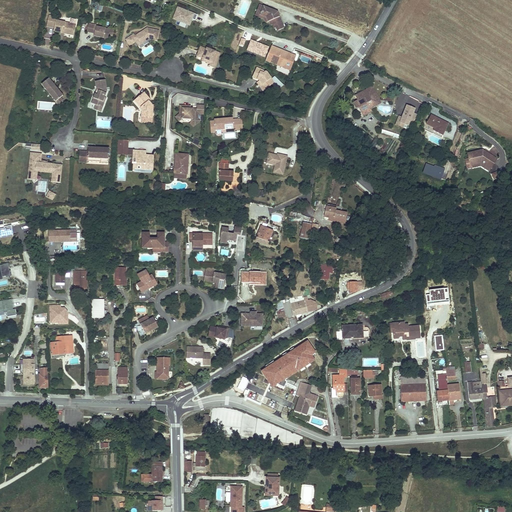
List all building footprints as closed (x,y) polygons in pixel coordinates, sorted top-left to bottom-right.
[(260,5),(258,10),(263,13),(262,15),(268,17),(270,21),(272,20),(275,27),(277,26),(283,24),(279,15),(278,15),(277,13),(273,12),(274,11),(260,5)] [(177,7),(173,18),(190,25),(192,19),(196,20),(197,15),(177,7)] [(263,13),(258,10),(256,14),(264,18),(266,23),(270,21),(268,17),(262,15),(263,13)] [(57,18),(49,17),(47,28),(55,29),(54,32),(62,34),(62,33),(65,34),(65,35),(74,37),(76,28),(70,27),(70,25),(56,22),(57,18)] [(96,26),(89,25),(87,33),(95,34),(94,37),(108,40),(109,37),(110,31),(96,28),(96,26)] [(134,35),(126,41),(130,47),(136,43),(139,41),(141,45),(149,40),(157,42),(159,32),(147,30),(135,37),(134,35)] [(291,54),(272,46),(266,61),(290,70),(293,63),(288,61),(291,54)] [(207,50),(201,48),(197,57),(202,59),(212,63),(211,65),(210,66),(210,67),(215,69),(220,55),(216,53),(215,55),(206,52),(207,50)] [(283,85),(275,78),(271,80),(266,73),(263,74),(260,73),(261,71),(256,69),(252,79),(260,82),(266,90),(274,84),(278,89),(283,85)] [(51,78),(43,84),(57,101),(62,98),(64,95),(61,91),(60,91),(58,89),(59,89),(51,78)] [(106,81),(96,82),(97,90),(99,91),(98,95),(96,94),(92,104),(100,107),(101,102),(102,102),(105,103),(107,98),(105,98),(108,92),(106,81)] [(260,82),(257,84),(263,92),(266,90),(260,82)] [(359,108),(363,115),(371,110),(370,109),(368,105),(378,100),(374,92),(372,93),(370,88),(358,94),(360,99),(358,100),(353,103),(356,109),(359,108)] [(150,99),(143,92),(135,99),(141,106),(140,109),(142,111),(142,118),(148,118),(148,116),(151,113),(152,113),(153,104),(151,104),(150,104),(147,101),(148,101),(150,99)] [(378,100),(368,105),(370,109),(380,103),(378,100)] [(175,117),(179,121),(182,119),(192,120),(192,122),(195,125),(199,121),(197,118),(198,117),(198,114),(204,115),(204,106),(197,105),(197,109),(190,109),(190,106),(180,106),(179,114),(175,117)] [(413,113),(415,109),(407,106),(402,118),(400,122),(404,124),(408,125),(409,122),(413,113)] [(448,124),(431,115),(426,124),(435,128),(433,131),(442,136),(448,124)] [(223,118),(215,118),(215,120),(210,120),(210,131),(215,131),(215,129),(232,129),(232,130),(242,130),(241,119),(233,119),(232,117),(225,118),(225,119),(223,119),(223,118)] [(400,122),(402,118),(399,117),(396,125),(403,128),(404,124),(400,122)] [(383,130),(382,133),(400,138),(401,135),(383,130)] [(126,155),(128,142),(119,141),(118,151),(116,151),(116,155),(126,155)] [(102,162),(102,163),(109,164),(110,148),(97,148),(97,149),(94,149),(94,148),(90,148),(90,152),(81,152),(81,162),(89,163),(89,161),(89,159),(102,159),(102,162)] [(479,151),(471,152),(471,158),(472,164),(482,163),(491,169),(497,159),(486,152),(486,151),(485,151),(484,151),(484,152),(483,152),(479,153),(479,151)] [(138,156),(138,152),(133,152),(133,159),(135,159),(137,159),(136,165),(136,167),(140,167),(140,171),(147,171),(147,170),(152,170),(153,156),(148,156),(148,158),(145,158),(145,156),(138,156)] [(63,181),(63,163),(50,163),(49,163),(48,164),(45,164),(45,162),(43,162),(43,161),(43,154),(32,153),(31,175),(38,175),(38,169),(42,169),(43,171),(47,172),(48,170),(56,170),(55,181),(63,181)] [(187,174),(188,155),(176,154),(174,173),(180,173),(180,177),(186,177),(186,174),(187,174)] [(287,157),(283,156),(282,157),(277,156),(269,154),(267,161),(273,163),(275,166),(273,173),(283,175),(287,157)] [(471,158),(469,158),(469,167),(482,166),(490,171),(491,169),(482,163),(472,164),(471,158)] [(427,159),(423,171),(445,180),(448,171),(437,167),(438,163),(427,159)] [(227,171),(228,164),(220,163),(219,179),(219,180),(224,181),(233,182),(233,172),(227,171)] [(55,181),(56,170),(48,170),(47,172),(54,172),(53,181),(55,181)] [(336,208),(326,206),(324,216),(329,217),(334,219),(333,221),(345,223),(347,213),(336,211),(336,208)] [(311,225),(303,223),(300,238),(308,239),(311,225)] [(0,237),(13,234),(12,226),(4,227),(5,228),(0,229),(0,237)] [(269,241),(273,230),(261,226),(259,230),(258,230),(257,231),(259,232),(257,237),(269,241)] [(229,228),(222,227),(220,238),(227,240),(236,241),(237,234),(238,235),(240,235),(241,228),(234,227),(233,234),(228,233),(229,228)] [(77,237),(77,232),(71,232),(71,230),(49,230),(50,241),(71,241),(71,238),(77,237)] [(143,232),(143,247),(153,247),(164,247),(164,242),(165,241),(163,241),(163,237),(165,237),(165,232),(158,232),(158,238),(150,238),(150,232),(143,232)] [(193,236),(190,236),(190,242),(193,242),(193,246),(202,246),(202,244),(212,244),(212,233),(193,233),(193,236)] [(168,242),(164,242),(164,247),(153,247),(153,251),(168,252),(168,242)] [(11,275),(9,264),(0,265),(0,280),(3,280),(3,277),(11,275)] [(329,271),(328,264),(320,265),(320,279),(324,279),(324,281),(328,280),(328,271),(329,271)] [(128,266),(116,266),(117,284),(126,284),(126,275),(128,275),(128,266)] [(206,267),(204,281),(215,283),(215,287),(223,289),(225,274),(214,272),(214,267),(206,267)] [(140,289),(142,292),(151,286),(149,282),(152,280),(149,275),(146,270),(138,274),(142,281),(137,283),(140,289)] [(65,271),(56,271),(56,283),(65,284),(65,271)] [(87,286),(86,271),(74,272),(74,289),(79,289),(79,286),(87,286)] [(241,271),(241,282),(251,282),(251,284),(267,284),(267,272),(241,271)] [(152,274),(149,275),(152,280),(149,282),(151,286),(157,283),(152,274)] [(360,290),(360,282),(348,282),(348,288),(350,288),(350,294),(360,290)] [(307,296),(290,300),(294,315),(313,311),(312,309),(316,308),(315,302),(310,300),(308,300),(307,296)] [(104,299),(91,300),(92,318),(104,318),(104,299)] [(11,300),(0,301),(0,312),(1,316),(2,320),(8,319),(8,317),(16,315),(15,309),(13,310),(11,300)] [(58,306),(50,306),(51,323),(59,323),(59,319),(68,319),(67,312),(64,308),(60,308),(60,309),(58,310),(58,306)] [(250,313),(241,313),(241,325),(250,325),(251,327),(255,327),(256,326),(261,326),(262,314),(255,314),(254,315),(251,314),(250,313)] [(141,323),(150,319),(148,315),(139,320),(141,323)] [(159,326),(154,317),(150,319),(141,323),(146,333),(159,326)] [(400,327),(400,323),(392,324),(393,332),(395,332),(395,327),(400,327)] [(415,338),(420,338),(419,326),(408,327),(408,325),(405,325),(404,323),(400,323),(400,327),(395,327),(395,332),(393,332),(393,339),(397,338),(399,338),(398,336),(402,336),(406,336),(406,339),(406,340),(415,339),(415,338)] [(362,325),(343,326),(343,339),(363,338),(368,336),(369,336),(370,335),(370,333),(370,331),(369,329),(368,328),(366,327),(362,327),(362,325)] [(210,326),(208,335),(224,338),(226,337),(228,327),(221,326),(221,328),(216,327),(210,326)] [(73,351),(72,336),(56,337),(56,342),(51,343),(52,355),(65,354),(65,351),(73,351)] [(317,344),(302,339),(301,343),(316,348),(317,344)] [(203,353),(203,347),(186,346),(186,357),(203,357),(202,364),(210,364),(210,353),(204,353),(203,353)] [(313,361),(291,354),(287,368),(295,370),(295,367),(309,371),(313,361)] [(169,364),(169,357),(156,356),(156,365),(157,365),(157,367),(156,367),(156,371),(154,371),(154,378),(166,378),(167,377),(168,364),(169,364)] [(34,360),(24,359),(24,376),(34,376),(34,360)] [(262,361),(252,369),(254,372),(264,365),(262,361)] [(108,364),(96,364),(96,382),(102,383),(102,384),(108,384),(108,371),(108,364)] [(454,367),(446,368),(446,377),(455,376),(454,367)] [(39,374),(40,388),(48,387),(48,368),(41,368),(41,370),(41,374),(39,374)] [(128,368),(118,368),(118,384),(128,384),(128,368)] [(343,377),(343,375),(340,376),(333,376),(333,388),(332,389),(332,398),(336,397),(336,391),(344,391),(344,385),(343,377)] [(445,375),(437,376),(438,386),(442,385),(443,391),(436,391),(437,402),(442,402),(442,401),(449,400),(447,385),(447,381),(447,380),(447,379),(445,379),(445,375)] [(24,376),(21,376),(21,386),(34,386),(34,384),(24,384),(24,376)] [(425,376),(400,377),(401,402),(426,401),(425,376)] [(245,378),(239,389),(244,391),(249,381),(245,378)] [(360,395),(359,379),(351,379),(351,389),(351,395),(360,395)] [(311,386),(301,382),(296,396),(300,397),(302,392),(309,394),(311,386)] [(473,390),(472,382),(468,383),(470,398),(476,398),(476,399),(482,398),(482,389),(473,390)] [(230,384),(221,389),(223,393),(232,388),(230,384)] [(458,384),(447,385),(449,400),(453,400),(453,398),(460,397),(458,384)] [(381,385),(368,386),(369,396),(382,395),(381,385)] [(492,408),(491,398),(487,398),(486,387),(482,388),(482,389),(482,398),(483,399),(484,399),(487,426),(492,425),(494,425),(493,417),(492,416),(491,408),(492,408)] [(511,390),(499,392),(501,406),(511,405),(511,390)] [(302,392),(300,397),(295,411),(306,415),(309,406),(315,408),(318,397),(309,394),(302,392)] [(223,421),(221,415),(224,414),(222,410),(216,411),(217,415),(213,416),(215,423),(223,421)] [(206,466),(205,466),(205,453),(197,452),(196,468),(206,469),(206,466)] [(162,482),(162,463),(152,463),(152,475),(149,475),(149,478),(146,478),(146,482),(162,482)] [(278,496),(279,478),(278,478),(269,478),(267,478),(266,482),(266,485),(265,491),(265,495),(278,496)] [(243,486),(231,485),(230,506),(232,506),(237,507),(236,511),(244,511),(245,507),(242,507),(243,486)] [(156,501),(148,501),(148,506),(153,506),(153,511),(163,511),(162,497),(156,497),(156,501)]
